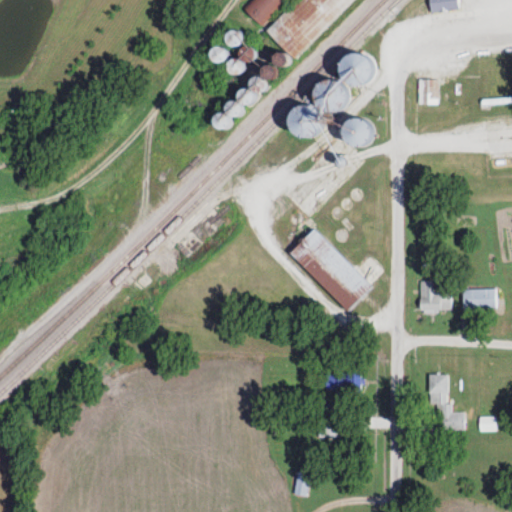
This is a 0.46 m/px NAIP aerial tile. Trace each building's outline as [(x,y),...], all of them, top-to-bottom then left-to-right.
[(285,0),(245,0),(241,4),(260,24),(285,0)] [(459,9),(457,0),(428,0),(430,13),(459,9)] [(230,33),(230,44),(238,44),(238,33),(230,33)] [(208,54),(216,64),(226,56),(218,46),(208,54)] [(228,76),(244,72),(242,63),(255,60),(252,47),(236,51),(238,59),(225,62),(228,76)] [(338,72),(346,78),(350,72),(362,81),(374,64),(353,49),(338,72)] [(288,60),(278,51),(236,99),(246,108),(288,60)] [(331,76),(310,93),(328,116),(349,100),(331,76)] [(438,103),(438,78),(417,78),(418,104),(438,103)] [(225,115),(235,116),(236,107),(226,106),(225,115)] [(299,133),(315,133),(315,107),(299,107),(299,133)] [(224,114),(212,118),(217,131),(228,127),(224,114)] [(341,127),(351,147),(372,137),(362,117),(341,127)] [(0,228),(0,237),(31,235),(30,226),(0,228)] [(314,229),(290,253),(347,311),(371,288),(314,229)] [(451,310),(451,280),(420,280),(420,310),(451,310)] [(461,288),(461,309),(496,309),(496,288),(461,288)] [(361,371),(325,372),(325,391),(361,391),(361,371)] [(433,431),(464,431),(464,412),(451,412),(451,403),(447,403),(447,374),(433,374),(433,431)] [(495,416),(479,416),(479,431),(495,431),(495,416)] [(338,421),(318,421),(318,440),(338,440),(338,421)] [(305,497),(310,477),(298,474),(293,494),(305,497)]
